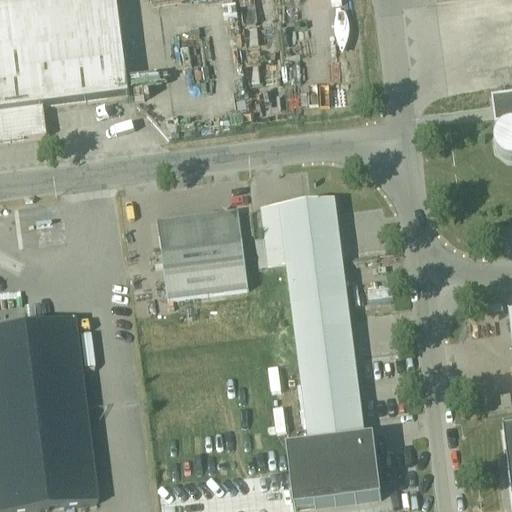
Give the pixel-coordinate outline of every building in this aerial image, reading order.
[(45,112),(131,101),(118,0),(40,0),(0,5),(0,147),(49,141),(45,112)] [(506,126),(506,128),(511,127),(511,98),(492,100),(495,128),(506,126)] [(268,274),(342,264),(334,205),(261,214),(268,274)] [(170,303),(251,293),(240,213),(159,223),(170,303)] [(291,311),(347,304),(342,264),(268,274),(269,274),(287,272),(291,311)] [(299,371),(355,364),(347,304),(291,311),(299,371)] [(0,511),(40,511),(98,505),(75,326),(0,335),(0,511)] [(365,443),(355,364),(299,371),(309,450),(286,452),(293,511),(307,511),(381,503),(373,442),(365,443)] [(511,498),(511,430),(503,432),(511,498)]
